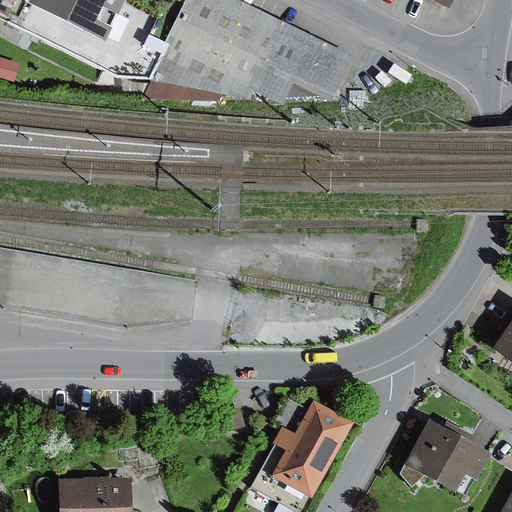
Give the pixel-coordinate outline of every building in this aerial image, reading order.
[(0,0),(0,21),(3,23),(14,0),(0,0)] [(25,0),(12,29),(119,80),(147,82),(186,0),(25,0)] [(328,106),(352,60),(228,0),(186,0),(147,82),(220,98),(246,103),(251,94),(281,109),(292,90),(328,106)] [(428,0),(447,10),(452,0),(428,0)] [(18,65),(0,59),(0,79),(13,84),(18,65)] [(220,98),(147,82),(141,100),(218,104),(220,98)] [(511,324),(493,353),(511,365),(511,324)] [(300,511),(348,428),(309,406),(290,438),(280,432),(247,490),(286,511),(300,511)] [(238,411),(214,419),(220,437),(244,428),(238,411)] [(484,457),(426,425),(401,470),(447,495),(457,477),(470,483),(484,457)] [(127,480),(53,481),(54,511),(131,511),(131,508),(127,505),(127,480)] [(511,511),(511,496),(503,511),(511,511)]
